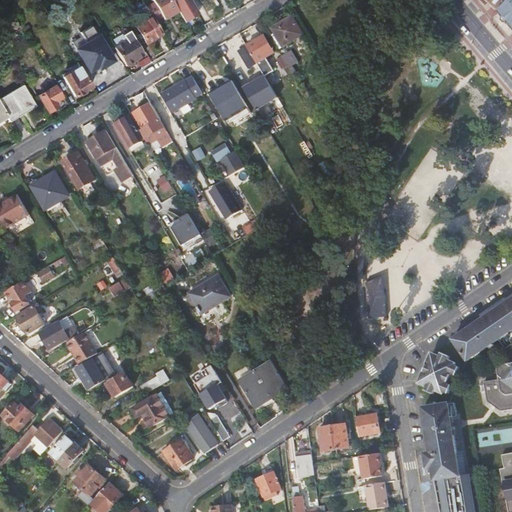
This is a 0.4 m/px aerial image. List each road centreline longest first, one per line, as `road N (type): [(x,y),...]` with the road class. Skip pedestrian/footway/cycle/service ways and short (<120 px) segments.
road 1 (residential): [(274,0),(0,165)]
road 2 (residential): [(392,354),(176,499)]
road 3 (residential): [(176,499),(0,338)]
road 4 (residential): [(392,354),(418,511)]
road 5 (residential): [(511,272),(392,354)]
